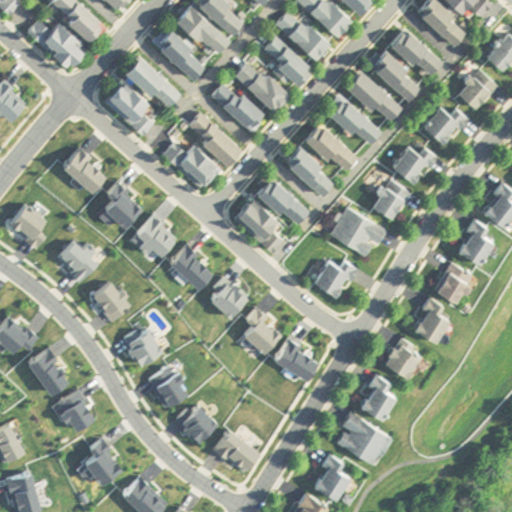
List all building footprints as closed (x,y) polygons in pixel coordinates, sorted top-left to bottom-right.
[(0,0),(0,3),(13,15),(26,0),(0,0)] [(88,35),(106,19),(84,0),(54,0),(69,14),(67,17),(88,35)] [(112,0),(126,11),(135,0),(112,0)] [(194,0),(229,34),(217,47),(199,29),(195,32),(177,13),(190,0),(194,0)] [(199,0),(229,28),(242,15),(225,0),(199,0)] [(299,0),(336,31),(354,12),(338,0),(299,0)] [(347,0),(358,9),(365,0),(347,0)] [(420,11),(453,41),(471,22),(444,0),(422,0),(420,2),(424,6),(420,11)] [(453,0),(461,6),(466,0),(479,11),(489,0),(453,0)] [(275,21),(314,54),(330,37),(310,19),(306,23),(288,6),(275,21)] [(68,60),(87,41),(62,17),(57,20),(46,10),(29,26),(68,60)] [(203,59),(192,71),(156,39),(171,22),(191,40),(187,44),(203,59)] [(389,39),(409,57),(413,54),(429,69),(441,57),(408,25),(403,30),(400,28),(389,39)] [(511,29),(511,54),(501,65),(484,52),(510,28),(511,29)] [(264,46),(279,59),(276,63),(297,81),(315,60),(277,30),(264,46)] [(374,65),(404,93),(421,74),(387,43),(373,58),(377,61),(374,65)] [(168,98),(179,88),(140,48),(126,65),(148,87),(153,82),(168,98)] [(236,71),(272,104),(289,87),(262,64),(258,68),(247,58),(236,71)] [(346,81),(369,102),(372,98),(388,113),(401,98),(361,64),(346,81)] [(493,80),(473,102),(458,88),(479,65),(493,80)] [(0,77),(0,109),(9,117),(26,98),(10,85),(14,81),(4,73),(0,77)] [(137,124),(150,110),(142,102),(150,96),(126,74),(107,95),(137,124)] [(210,92),(247,125),(264,107),(240,84),(234,89),(224,79),(210,92)] [(329,106),(348,124),(353,122),(369,136),(380,124),(348,94),(342,100),(338,96),(329,106)] [(443,104),(424,122),(443,139),(469,113),(458,106),(452,112),(443,104)] [(189,120),(205,134),(201,139),(227,162),(243,145),(202,106),(189,120)] [(304,133),(323,151),(329,147),(343,160),(357,149),(322,117),(304,133)] [(163,149),(199,184),(221,163),(197,141),(188,150),(173,137),(163,149)] [(288,162),(319,190),(336,171),(300,139),(289,153),(292,156),(288,162)] [(64,162),(91,187),(109,168),(100,161),(101,159),(81,143),(64,162)] [(436,151),(412,177),(393,162),(410,143),(421,151),(427,144),(436,151)] [(257,189),(277,206),(281,202),(297,216),(309,204),(267,168),(261,176),(265,180),(257,189)] [(119,176),(107,189),(113,194),(101,212),(109,220),(114,215),(117,218),(120,216),(124,220),(141,201),(122,186),(125,182),(119,176)] [(390,178),(385,184),(381,183),(375,190),(379,192),(373,201),(390,215),(411,190),(390,178)] [(511,184),(511,191),(511,193),(511,213),(504,224),(484,209),(490,199),(492,200),(496,194),(492,192),(501,178),(511,184)] [(234,226),(250,240),(256,235),(270,246),(283,234),(270,223),(279,214),(253,193),(235,215),(240,219),(234,226)] [(11,219),(28,232),(25,235),(38,245),(47,231),(41,226),(49,216),(27,201),(11,219)] [(386,226),(378,240),(368,235),(365,238),(372,243),(366,251),(330,231),(345,210),(355,216),(358,212),(386,226)] [(154,211),(138,230),(144,235),(139,241),(146,249),(153,242),(160,249),(176,232),(154,211)] [(461,248),(480,259),(499,229),(474,215),(467,227),(472,230),(461,248)] [(71,268),(69,269),(79,279),(99,258),(90,252),(98,246),(89,238),(84,243),(76,237),(57,255),(71,268)] [(170,257),(198,283),(213,267),(195,251),(198,248),(187,239),(170,257)] [(329,256),(315,277),(338,293),(358,265),(344,256),(339,262),(329,256)] [(437,285),(454,296),(470,271),(450,260),(437,285)] [(224,274),(211,287),(215,290),(211,296),(229,313),(249,290),(236,278),(232,281),(224,274)] [(111,318),(125,306),(119,300),(128,292),(111,278),(94,291),(106,306),(103,309),(111,318)] [(430,293),(422,306),(426,308),(422,317),(419,316),(415,323),(430,334),(448,313),(437,304),(440,299),(430,293)] [(257,304),(246,316),(252,320),(244,331),(263,347),(282,326),(257,304)] [(9,312),(0,322),(0,335),(1,336),(0,337),(0,339),(12,348),(21,336),(28,341),(38,331),(9,312)] [(123,335),(129,344),(128,345),(133,354),(136,352),(140,359),(162,346),(148,324),(137,330),(135,327),(123,335)] [(276,353),(305,375),(318,356),(297,342),(300,338),(291,332),(276,353)] [(404,335),(397,345),(393,341),(388,350),(390,352),(386,359),(402,368),(419,348),(404,335)] [(50,344),(27,359),(50,388),(71,372),(50,344)] [(149,377),(157,389),(155,391),(163,403),(187,387),(168,363),(149,377)] [(375,372),(368,383),(373,386),(368,394),(365,392),(361,401),(382,413),(399,390),(375,372)] [(74,425),(95,412),(84,397),(86,396),(80,387),(57,402),(62,408),(59,410),(63,417),(68,415),(74,425)] [(176,416),(196,439),(218,419),(199,401),(195,405),(191,402),(176,416)] [(351,408),(343,420),(352,426),(349,429),(343,426),(336,439),(373,461),(392,430),(351,408)] [(0,424),(0,457),(1,460),(26,447),(8,420),(0,424)] [(228,424),(213,447),(244,468),(259,447),(228,424)] [(102,435),(89,444),(93,451),(85,459),(88,463),(79,470),(84,476),(93,468),(100,477),(105,474),(121,463),(106,448),(110,445),(102,435)] [(329,448),(323,460),(327,464),(323,472),(320,470),(314,480),(330,488),(335,491),(351,468),(339,462),(341,458),(329,448)] [(15,511),(34,506),(40,503),(30,468),(25,470),(5,477),(15,511)] [(140,472),(123,489),(146,511),(153,511),(168,498),(140,472)] [(306,490),(329,501),(322,511),(294,511),(302,501),(299,500),(306,490)]
